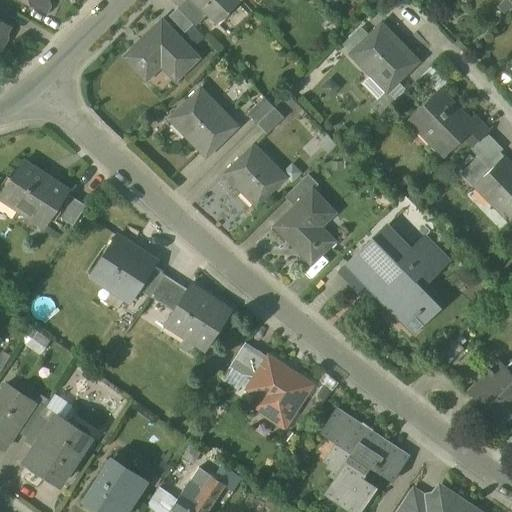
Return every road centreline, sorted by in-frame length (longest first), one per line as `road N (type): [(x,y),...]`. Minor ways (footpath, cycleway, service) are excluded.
road 1 (residential): [(511,483),(431,433),(28,90)]
road 2 (residential): [(120,0),(28,90)]
